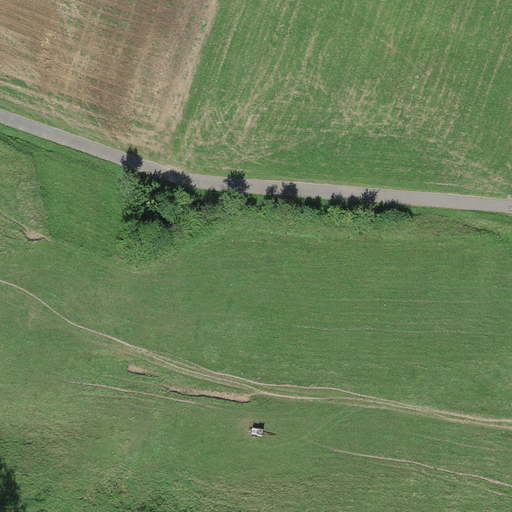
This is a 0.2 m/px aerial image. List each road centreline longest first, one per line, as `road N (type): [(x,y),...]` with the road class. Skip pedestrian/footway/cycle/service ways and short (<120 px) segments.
road 1 (track): [(0,117),(211,185),(511,206)]
road 2 (track): [(511,425),(231,385),(136,356)]
